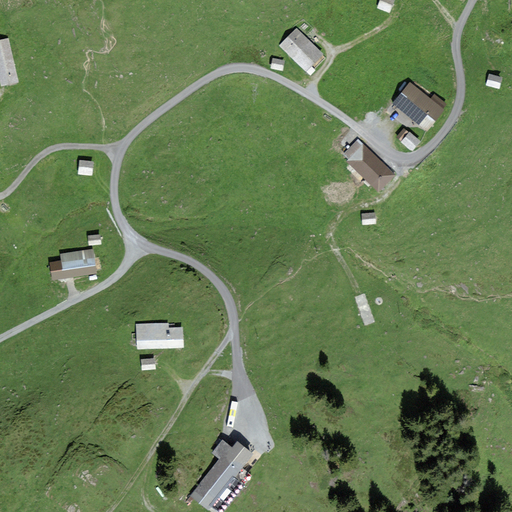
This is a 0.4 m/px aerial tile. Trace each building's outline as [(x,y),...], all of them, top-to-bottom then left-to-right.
[(378,0),(377,6),(390,11),(393,0),(378,0)] [(491,41),(511,66),(511,25),(491,41)] [(278,45),(305,70),(322,53),(295,27),(278,45)] [(0,37),(0,83),(17,79),(7,36),(0,37)] [(271,56),(269,67),(282,69),(284,58),(271,56)] [(487,72),(485,84),(499,88),(501,76),(487,72)] [(392,103),(426,130),(443,108),(409,81),(392,103)] [(406,129),(398,139),(411,150),(420,140),(406,129)] [(345,160),(377,191),(394,173),(357,138),(343,153),(348,157),(345,160)] [(78,158),(76,173),(91,175),(93,159),(78,158)] [(54,182),(52,194),(72,199),(74,187),(54,182)] [(360,212),(361,224),(375,223),(375,212),(360,212)] [(86,234),(88,244),(100,243),(99,232),(86,234)] [(47,261),(50,280),(94,274),(91,248),(58,252),(59,259),(47,261)] [(135,323),(136,349),(183,347),(183,327),(167,327),(167,322),(135,323)] [(140,358),(142,370),(155,369),(153,357),(140,358)] [(218,457),(189,495),(209,510),(254,452),(236,439),(231,445),(222,438),(211,452),(218,457)]
